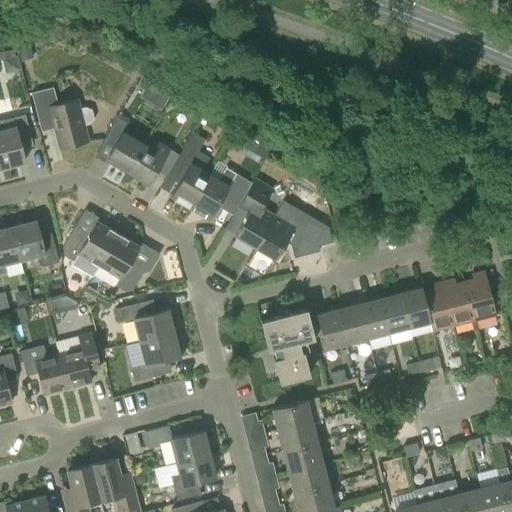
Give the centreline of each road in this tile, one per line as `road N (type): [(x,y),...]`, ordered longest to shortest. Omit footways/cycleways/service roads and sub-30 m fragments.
road 1 (residential): [(201,308),(185,244),(78,180),(0,199)]
road 2 (residential): [(201,308),(438,247)]
road 3 (secondary): [(511,60),(361,0)]
road 4 (residential): [(72,440),(223,401)]
